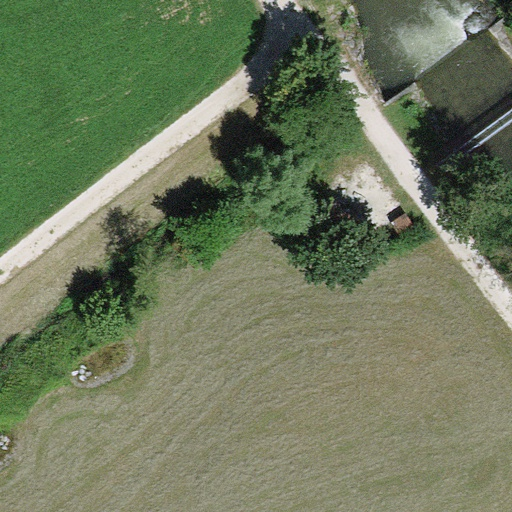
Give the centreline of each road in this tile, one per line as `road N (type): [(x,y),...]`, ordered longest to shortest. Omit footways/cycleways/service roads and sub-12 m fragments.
road 1 (track): [(511,312),(281,0)]
road 2 (track): [(306,35),(0,271)]
